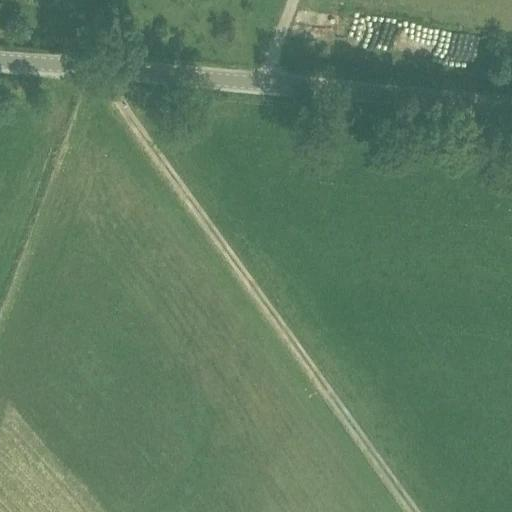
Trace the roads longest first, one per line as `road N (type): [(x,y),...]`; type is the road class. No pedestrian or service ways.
road 1 (track): [(411,511),(171,179),(103,68)]
road 2 (tertiary): [(0,63),(511,109)]
